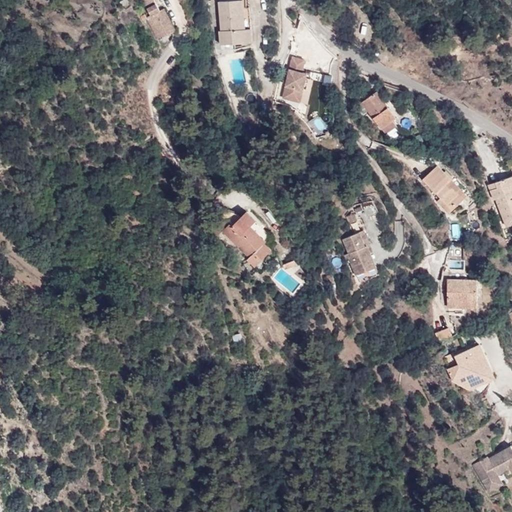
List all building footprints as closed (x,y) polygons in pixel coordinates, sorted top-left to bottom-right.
[(219,30),(220,45),(253,41),(252,27),(251,27),(248,0),(237,0),(229,1),(218,1),(221,30),(219,30)] [(146,6),(151,15),(147,18),(146,18),(157,37),(158,37),(162,35),(163,37),(172,33),(160,11),(155,1),(146,6)] [(160,11),(172,33),(176,30),(165,8),(160,11)] [(294,56),(285,98),(302,102),(308,72),(304,71),(306,59),(294,56)] [(260,105),(261,89),(244,93),(245,109),(260,105)] [(362,103),(358,106),(363,112),(367,109),(386,134),(396,126),(393,121),(396,118),(376,92),(362,103)] [(401,133),(396,126),(386,134),(391,141),(401,133)] [(437,164),(435,166),(448,180),(448,181),(464,198),(467,195),(437,164)] [(448,180),(435,166),(423,178),(440,197),(438,199),(450,212),(464,198),(448,181),(448,180)] [(511,175),(495,181),(497,187),(490,190),(494,200),(495,199),(498,198),(501,203),(498,204),(506,226),(511,223),(511,175)] [(497,187),(495,181),(488,184),(490,190),(497,187)] [(227,207),(215,223),(222,230),(249,257),(247,259),(255,267),(272,248),(265,242),(271,235),(263,228),(265,225),(258,217),(256,219),(247,210),(241,217),(238,213),(227,207)] [(204,220),(198,215),(194,221),(200,226),(204,220)] [(358,223),(355,216),(346,221),(349,227),(358,223)] [(450,219),(450,229),(458,229),(457,219),(450,219)] [(222,230),(215,223),(211,230),(216,236),(222,230)] [(458,229),(450,229),(451,239),(459,239),(458,229)] [(357,278),(369,273),(377,270),(371,256),(374,254),(364,232),(343,242),(349,256),(344,258),(345,261),(349,260),(357,278)] [(377,270),(369,273),(372,280),(380,276),(377,270)] [(448,299),(448,303),(462,303),(462,301),(477,301),(477,281),(470,281),(470,278),(448,278),(448,283),(448,290),(448,294),(448,299)] [(230,334),(226,325),(221,328),(224,336),(230,334)] [(435,333),(440,343),(453,337),(449,327),(435,333)] [(245,343),(241,332),(232,335),(235,345),(245,343)] [(467,389),(486,394),(480,391),(478,385),(477,377),(487,372),(475,345),(455,355),(458,363),(447,368),(453,381),(467,389)] [(480,391),(486,394),(487,372),(477,377),(478,385),(480,391)] [(480,482),(482,480),(487,478),(489,483),(485,485),(489,492),(503,484),(498,475),(510,468),(511,471),(511,447),(510,445),(488,458),(487,456),(471,466),(480,482)]
